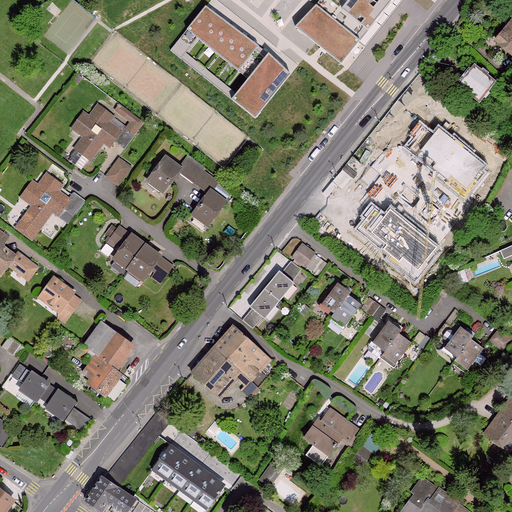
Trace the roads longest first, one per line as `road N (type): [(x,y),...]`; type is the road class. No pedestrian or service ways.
road 1 (primary): [(282,217),(459,0)]
road 2 (primary): [(57,502),(213,302)]
road 3 (residential): [(282,217),(429,329),(451,299)]
road 4 (residential): [(213,302),(286,364),(382,417)]
